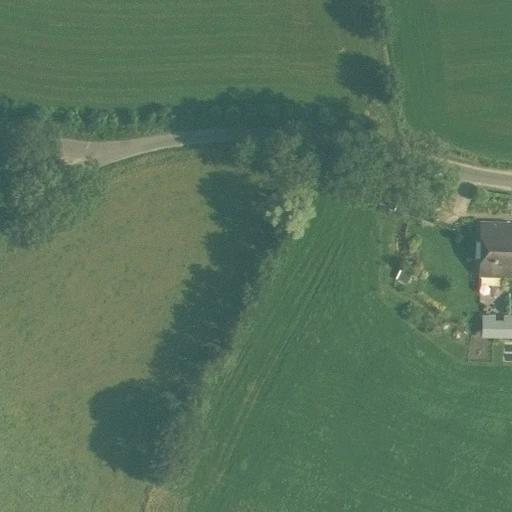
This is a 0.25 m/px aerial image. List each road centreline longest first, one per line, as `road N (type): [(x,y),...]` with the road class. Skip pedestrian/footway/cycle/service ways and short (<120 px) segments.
road 1 (tertiary): [(119,146),(243,132),(316,136),(511,180)]
road 2 (unclassified): [(119,146),(0,211)]
road 3 (tertiary): [(119,146),(62,144),(0,128)]
